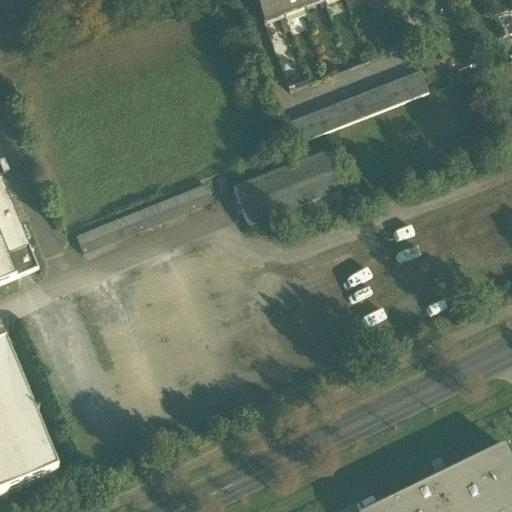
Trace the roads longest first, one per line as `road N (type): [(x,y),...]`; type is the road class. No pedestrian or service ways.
road 1 (residential): [(177,511),(511,351)]
road 2 (residential): [(140,0),(0,54)]
